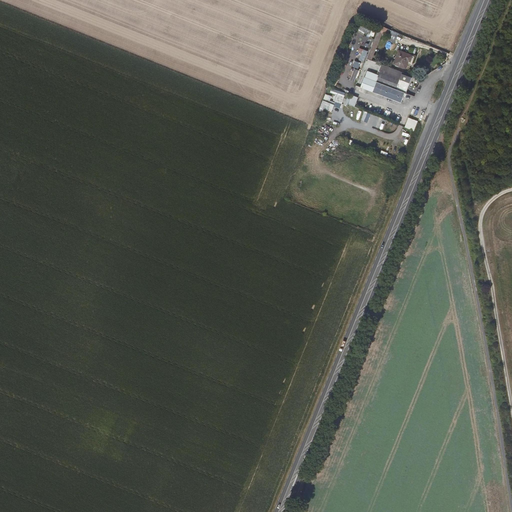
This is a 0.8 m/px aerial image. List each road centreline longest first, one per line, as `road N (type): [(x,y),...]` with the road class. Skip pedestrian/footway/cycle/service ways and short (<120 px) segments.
road 1 (primary): [(285,511),(491,0)]
road 2 (primary): [(482,0),(276,511)]
road 3 (track): [(511,474),(449,157),(459,128)]
